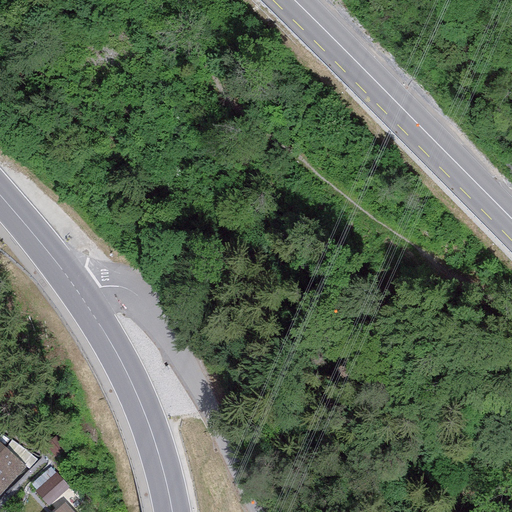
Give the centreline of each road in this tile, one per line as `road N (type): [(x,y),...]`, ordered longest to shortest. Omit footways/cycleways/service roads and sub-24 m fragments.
road 1 (unclassified): [(74,287),(127,289),(161,317),(204,380),(264,511)]
road 2 (secondary): [(291,0),(511,218)]
road 3 (secondary): [(172,511),(127,375),(74,287)]
